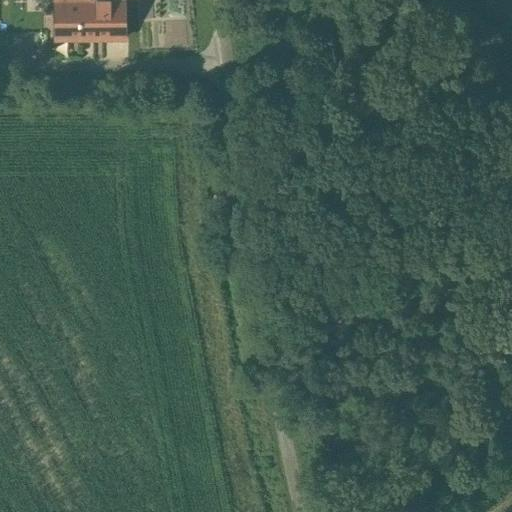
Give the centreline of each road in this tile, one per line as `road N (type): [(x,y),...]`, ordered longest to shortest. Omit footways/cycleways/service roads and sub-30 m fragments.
road 1 (unclassified): [(233,61),(267,319),(304,511)]
road 2 (unclassified): [(233,61),(0,66)]
